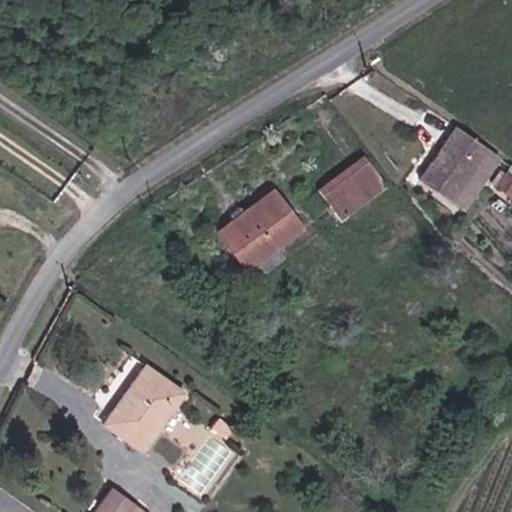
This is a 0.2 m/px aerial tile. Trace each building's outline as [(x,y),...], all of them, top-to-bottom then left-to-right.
[(498,157),(454,127),(417,180),(448,202),(457,190),(469,198),(498,157)] [(364,158),(318,193),(337,218),(383,183),(364,158)] [(509,196),(511,192),(511,177),(504,172),(494,185),(509,196)] [(216,230),(245,270),(300,229),(271,190),(216,230)] [(457,190),(448,202),(461,211),(469,198),(457,190)] [(101,423),(141,451),(182,393),(143,364),(101,423)] [(224,437),(230,429),(217,419),(211,426),(224,437)] [(93,511),(140,511),(111,489),(93,511)]
